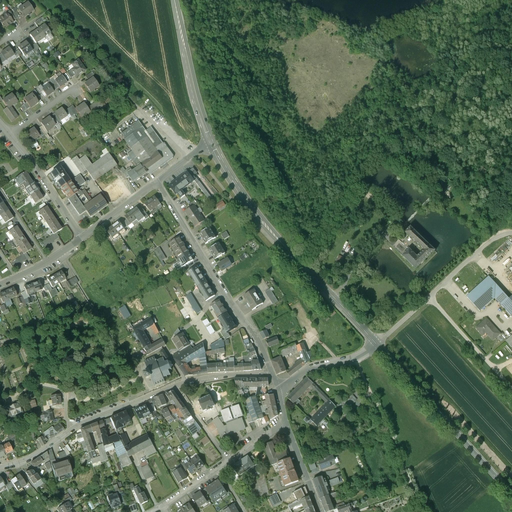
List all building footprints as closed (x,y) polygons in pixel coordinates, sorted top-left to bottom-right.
[(33,11),(28,2),(18,9),(18,10),(22,15),(24,17),(33,11)] [(17,11),(15,8),(10,11),(15,19),(15,20),(22,15),(18,10),(17,11)] [(7,14),(12,21),(15,19),(10,11),(7,14)] [(7,13),(0,17),(0,18),(2,21),(1,22),(3,26),(5,25),(6,27),(13,23),(12,21),(7,14),(7,13)] [(34,23),(36,26),(42,22),(44,24),(46,23),(43,17),(34,23)] [(50,34),(44,25),(39,29),(45,37),(50,34)] [(39,29),(30,35),(36,44),(45,37),(39,29)] [(26,42),(18,48),(24,56),(25,56),(24,55),(28,52),(29,53),(33,51),(30,48),(26,42)] [(9,48),(14,55),(15,57),(18,55),(12,46),(10,48),(9,48)] [(9,47),(1,53),(1,54),(5,59),(6,60),(14,55),(9,48),(10,48),(9,47)] [(78,61),(72,65),(73,65),(73,64),(75,67),(71,70),(75,75),(76,77),(85,70),(78,61)] [(75,75),(71,70),(67,73),(70,79),(75,75)] [(67,83),(62,76),(58,78),(56,76),(53,78),(55,81),(54,81),(59,87),(59,88),(67,83)] [(50,80),(56,89),(59,87),(54,81),(55,81),(53,78),(50,80)] [(99,86),(93,78),(84,84),(90,92),(99,86)] [(47,82),(48,85),(53,91),(56,89),(50,80),(47,82)] [(48,85),(43,89),(40,86),(37,88),(44,98),(46,96),(47,97),(54,92),(53,91),(48,85)] [(32,93),(24,99),(26,103),(30,108),(30,109),(39,103),(36,98),(32,93)] [(12,94),(3,100),(8,107),(4,110),(12,122),(18,117),(10,107),(17,102),(12,94)] [(101,99),(87,108),(93,116),(103,110),(104,111),(107,110),(106,108),(106,107),(101,99)] [(87,108),(84,103),(75,109),(78,113),(81,118),(85,115),(88,120),(93,116),(87,108)] [(78,113),(75,109),(73,106),(69,108),(74,116),(78,113)] [(62,108),(55,113),(58,118),(60,121),(68,116),(66,114),(62,108)] [(76,118),(74,116),(69,108),(66,110),(68,112),(69,115),(72,119),(73,118),(74,119),(76,118)] [(50,117),(40,123),(44,128),(46,132),(46,131),(55,125),(53,121),(52,120),(50,117)] [(161,144),(150,128),(144,132),(141,128),(142,127),(138,122),(120,134),(132,151),(128,154),(137,167),(141,164),(147,172),(148,173),(150,174),(173,158),(173,156),(164,143),(163,143),(161,144)] [(34,128),(25,134),(30,142),(40,136),(37,133),(34,128)] [(35,139),(28,144),(32,149),(34,147),(35,148),(39,145),(35,139)] [(90,166),(86,169),(86,170),(88,173),(94,182),(117,166),(108,153),(90,166)] [(79,160),(76,156),(71,160),(81,174),(86,170),(86,169),(79,160)] [(79,160),(86,169),(90,166),(83,157),(79,160)] [(127,174),(127,175),(129,177),(133,183),(147,172),(141,164),(137,167),(127,174)] [(61,188),(70,182),(60,167),(51,174),(55,180),(54,180),(55,183),(57,182),(61,188)] [(129,177),(127,175),(127,174),(122,167),(120,169),(126,179),(129,177)] [(192,169),(187,172),(194,181),(207,198),(209,200),(211,198),(193,175),(195,173),(192,169)] [(25,171),(14,179),(17,183),(28,176),(25,171)] [(194,181),(187,172),(169,186),(176,195),(177,194),(181,199),(185,195),(181,191),(194,181)] [(70,182),(61,188),(69,199),(78,193),(74,187),(78,184),(79,186),(85,183),(80,175),(70,182)] [(28,176),(17,183),(20,187),(23,185),(25,188),(33,183),(28,176)] [(121,181),(116,184),(119,189),(124,185),(121,181)] [(25,188),(23,190),(28,197),(38,191),(33,183),(25,188)] [(105,192),(111,202),(123,194),(119,189),(116,184),(105,192)] [(109,203),(111,202),(105,192),(101,185),(98,187),(109,203)] [(43,198),(38,191),(28,197),(33,205),(43,198)] [(78,193),(69,199),(80,216),(86,212),(83,208),(88,204),(80,191),(78,193)] [(88,204),(83,208),(86,212),(90,217),(107,205),(100,196),(88,204)] [(160,204),(155,196),(149,200),(155,207),(158,205),(158,206),(160,204)] [(155,207),(149,200),(144,204),(150,212),(152,210),(155,207)] [(216,204),(219,209),(226,205),(223,200),(216,204)] [(145,212),(140,205),(136,208),(142,215),(145,212)] [(190,208),(185,212),(186,212),(188,215),(187,215),(190,219),(199,214),(194,206),(193,206),(190,208)] [(47,207),(36,213),(39,217),(41,216),(44,219),(52,214),(47,207)] [(142,215),(136,208),(131,212),(136,219),(138,222),(144,217),(142,215)] [(0,216),(0,215),(0,221),(3,219),(5,223),(13,218),(8,211),(0,216)] [(136,219),(131,212),(125,217),(127,220),(130,224),(132,223),(136,219)] [(52,214),(44,219),(49,227),(57,222),(52,214)] [(199,214),(190,219),(190,220),(191,219),(193,222),(192,223),(195,227),(200,223),(203,221),(203,220),(199,214)] [(203,220),(203,221),(200,223),(202,227),(209,222),(206,218),(203,220)] [(57,222),(49,227),(54,234),(56,233),(61,229),(57,222)] [(124,229),(118,222),(113,226),(120,236),(124,233),(122,231),(124,229)] [(22,234),(17,226),(6,233),(9,237),(11,235),(14,239),(22,234)] [(120,236),(113,226),(106,231),(112,238),(113,237),(115,239),(120,236)] [(409,249),(402,256),(415,270),(435,251),(410,227),(405,233),(424,251),(417,257),(409,249)] [(209,228),(199,234),(205,244),(215,238),(209,228)] [(14,239),(11,241),(16,248),(27,241),(22,234),(14,239)] [(188,252),(179,237),(169,244),(170,244),(178,258),(178,259),(188,252)] [(402,256),(409,249),(398,240),(392,247),(402,256)] [(16,248),(16,249),(21,256),(23,254),(24,254),(26,253),(31,249),(27,241),(16,248)] [(219,243),(208,249),(215,260),(225,253),(219,243)] [(159,247),(154,251),(160,262),(166,258),(159,247)] [(188,252),(178,259),(180,262),(183,267),(193,261),(188,252)] [(493,263),(499,257),(497,255),(491,261),(493,263)] [(228,259),(218,265),(222,271),(231,265),(228,259)] [(176,271),(183,267),(180,262),(173,266),(176,271)] [(206,281),(197,266),(188,272),(197,286),(206,281)] [(61,272),(54,276),(59,283),(65,279),(61,272)] [(54,276),(48,280),(52,287),(59,283),(54,276)] [(466,297),(480,312),(494,298),(502,291),(489,277),(466,297)] [(75,278),(68,281),(71,286),(78,282),(75,278)] [(215,296),(206,281),(197,286),(206,301),(215,296)] [(39,282),(31,285),(35,293),(42,290),(39,282)] [(46,286),(48,291),(51,298),(57,294),(54,289),(51,291),(48,284),(46,286)] [(31,285),(24,287),(26,292),(27,296),(35,293),(31,285)] [(17,296),(14,288),(6,292),(10,299),(17,296)] [(273,305),(278,302),(270,289),(265,292),(273,305)] [(263,304),(254,290),(243,296),(248,303),(247,304),(249,307),(250,306),(252,310),(263,304)] [(509,299),(502,291),(494,298),(501,306),(509,299)] [(6,292),(0,294),(0,297),(2,303),(10,299),(6,292)] [(26,292),(21,294),(26,304),(28,304),(29,304),(32,303),(30,298),(28,298),(27,296),(26,292)] [(186,296),(196,314),(202,311),(191,293),(186,296)] [(511,295),(509,299),(501,306),(511,317),(511,315),(511,295)] [(237,328),(219,300),(210,305),(225,330),(221,332),(223,336),(228,333),(237,328)] [(126,305),(120,308),(125,318),(132,315),(126,305)] [(151,318),(147,320),(150,325),(156,334),(159,333),(151,318)] [(129,323),(132,328),(140,324),(137,319),(129,323)] [(486,319),(476,328),(482,335),(486,332),(493,340),(500,334),(486,319)] [(132,328),(136,333),(141,330),(150,325),(147,320),(140,324),(132,328)] [(269,338),(265,329),(264,330),(264,331),(260,333),(264,340),(269,338)] [(136,333),(144,347),(150,344),(141,330),(136,333)] [(180,352),(190,345),(183,333),(181,334),(176,338),(173,340),(180,352)] [(211,345),(213,351),(216,350),(224,348),(225,348),(224,340),(225,340),(223,336),(221,339),(211,345)] [(277,337),(266,342),(269,348),(279,343),(277,337)] [(201,338),(190,345),(180,352),(172,356),(179,367),(187,363),(202,355),(205,353),(206,353),(205,352),(201,338)] [(144,347),(147,351),(144,353),(146,356),(165,345),(163,340),(151,346),(150,344),(144,347)] [(251,350),(254,349),(251,344),(245,346),(247,352),(251,350)] [(307,353),(302,344),(296,346),(298,350),(301,358),(302,360),(305,365),(310,360),(307,353)] [(290,346),(278,351),(281,357),(293,352),(290,346)] [(169,370),(171,369),(171,370),(172,369),(171,369),(172,367),(173,367),(173,366),(172,366),(171,364),(172,362),(171,362),(171,363),(168,362),(168,361),(169,360),(164,350),(160,353),(163,358),(161,359),(160,359),(159,359),(159,360),(157,361),(157,360),(156,360),(154,357),(153,357),(153,358),(151,358),(150,358),(150,359),(148,360),(148,359),(147,360),(144,361),(148,370),(143,373),(146,379),(151,377),(155,386),(165,382),(163,378),(166,377),(166,378),(167,377),(167,376),(170,375),(171,375),(171,374),(170,374),(169,370)] [(206,355),(205,353),(202,355),(203,367),(201,368),(196,369),(197,375),(202,374),(207,373),(209,373),(207,365),(206,355)] [(281,357),(271,361),(272,364),(277,375),(286,371),(281,357)] [(252,361),(252,364),(252,370),(261,370),(259,363),(258,359),(254,359),(254,361),(252,361)] [(297,371),(305,365),(302,360),(301,361),(293,367),(290,370),(288,375),(289,377),(297,371)] [(235,367),(235,372),(243,371),(243,365),(249,364),(249,361),(243,362),(241,362),(241,365),(238,365),(238,367),(235,367)] [(226,363),(226,364),(227,372),(235,372),(235,367),(235,366),(236,366),(235,363),(234,363),(234,362),(229,362),(226,363)] [(185,377),(197,375),(196,369),(192,370),(192,369),(191,369),(187,363),(179,367),(185,377)] [(207,365),(209,373),(218,372),(217,364),(207,365)] [(217,364),(218,372),(227,372),(226,364),(217,364)] [(307,378),(287,398),(295,406),(300,401),(298,399),(309,387),(311,389),(312,388),(310,386),(313,383),(307,378)] [(241,388),(243,387),(242,379),(234,379),(237,389),(241,388)] [(242,379),(243,387),(253,387),(261,387),(261,386),(261,379),(242,379)] [(330,401),(313,383),(310,386),(312,388),(327,403),(330,401)] [(261,388),(261,387),(253,387),(251,398),(255,396),(255,394),(256,394),(257,388),(260,388),(261,388)] [(354,390),(336,408),(343,415),(361,398),(354,390)] [(176,404),(181,402),(173,391),(165,395),(171,402),(173,399),(176,404)] [(52,401),(48,401),(49,406),(50,406),(52,406),(61,405),(60,398),(60,395),(51,396),(52,401)] [(163,406),(166,404),(162,395),(151,400),(153,404),(157,411),(158,410),(159,410),(160,411),(164,409),(163,406)] [(273,395),(268,396),(268,395),(267,395),(265,396),(266,401),(267,407),(276,405),(273,395)] [(209,396),(199,401),(201,407),(195,409),(197,414),(206,410),(207,411),(211,409),(211,408),(214,406),(209,396)] [(259,407),(258,403),(256,396),(255,396),(251,398),(245,400),(251,414),(253,422),(264,418),(262,413),(259,407)] [(151,413),(154,411),(151,405),(153,404),(151,400),(145,403),(147,406),(149,409),(151,413)] [(266,401),(262,402),(263,406),(259,407),(262,413),(266,412),(266,414),(269,414),(267,407),(266,401)] [(336,407),(330,401),(327,403),(310,420),(312,422),(316,426),(336,407)] [(179,409),(180,412),(185,408),(181,402),(176,404),(173,406),(176,410),(179,409)] [(15,415),(16,417),(11,419),(13,423),(25,418),(23,414),(18,416),(18,414),(20,413),(20,410),(20,409),(20,410),(19,407),(17,405),(15,405),(14,405),(14,406),(12,406),(11,406),(9,408),(10,410),(9,410),(9,411),(10,410),(11,413),(10,413),(11,413),(12,415),(15,415)] [(278,416),(276,405),(267,407),(269,414),(270,420),(278,416)] [(151,413),(149,409),(147,406),(136,411),(141,421),(153,416),(151,413)] [(177,412),(176,410),(173,406),(168,408),(169,413),(171,412),(172,415),(176,412),(177,412)] [(238,406),(234,407),(235,408),(231,409),(232,411),(230,411),(229,410),(226,411),(225,410),(221,412),(223,417),(218,419),(217,418),(213,421),(218,429),(221,435),(237,429),(239,431),(245,429),(241,419),(238,420),(237,418),(242,416),(243,415),(241,411),(240,411),(238,406)] [(172,415),(171,412),(169,413),(168,408),(161,411),(166,418),(169,417),(172,415)] [(189,419),(191,416),(185,408),(180,412),(183,416),(186,420),(189,419)] [(45,412),(43,413),(39,414),(41,419),(46,418),(47,421),(52,420),(50,411),(45,412)] [(126,412),(118,415),(122,425),(123,425),(130,421),(126,412)] [(110,418),(115,431),(124,427),(123,425),(122,425),(118,415),(110,418)] [(193,436),(201,429),(193,419),(191,416),(189,419),(190,421),(185,425),(193,436)] [(96,431),(99,430),(97,423),(90,426),(92,432),(96,431)] [(44,432),(44,436),(53,434),(54,436),(64,429),(59,424),(53,428),(52,427),(44,432)] [(90,433),(92,432),(90,426),(80,429),(82,434),(87,432),(89,431),(90,433)] [(101,439),(106,438),(107,438),(105,429),(104,429),(99,430),(100,434),(101,439)] [(87,432),(82,434),(84,442),(90,440),(89,437),(91,437),(90,433),(88,434),(87,432)] [(13,433),(7,437),(10,442),(16,439),(13,433)] [(53,434),(44,436),(42,436),(37,439),(42,447),(46,444),(45,442),(54,436),(53,434)] [(112,444),(120,441),(117,434),(107,439),(108,445),(112,444)] [(130,445),(125,434),(118,436),(124,447),(130,445)] [(124,447),(124,448),(129,457),(143,450),(146,457),(156,452),(148,435),(130,445),(124,447)] [(202,443),(204,446),(210,441),(206,436),(202,440),(204,443),(202,443)] [(112,444),(108,445),(107,439),(106,438),(101,439),(102,440),(101,440),(102,444),(103,446),(105,452),(114,449),(112,444)] [(90,440),(84,442),(88,453),(91,452),(91,451),(93,450),(93,449),(92,447),(94,446),(93,444),(91,444),(90,440)] [(124,448),(120,441),(112,444),(114,449),(122,468),(132,464),(129,457),(124,448)] [(285,450),(276,453),(275,453),(274,449),(272,442),(264,445),(272,465),(278,463),(289,459),(285,450)] [(8,443),(2,446),(6,454),(13,451),(8,443)] [(103,446),(102,444),(97,446),(98,449),(94,450),(96,457),(106,454),(105,452),(103,446)] [(60,460),(67,458),(66,456),(65,453),(65,451),(58,454),(60,460)] [(41,461),(48,456),(47,453),(30,464),(32,467),(35,468),(43,463),(41,461)] [(92,455),(89,456),(91,461),(94,468),(102,465),(102,464),(108,461),(106,454),(96,457),(94,458),(93,455),(92,455)] [(196,454),(190,458),(191,461),(197,470),(204,465),(196,454)] [(52,455),(48,456),(48,457),(49,461),(52,469),(55,477),(58,476),(60,481),(73,477),(67,458),(60,460),(60,462),(53,465),(52,460),(54,460),(52,455)] [(249,455),(234,465),(240,475),(256,465),(249,455)] [(332,456),(318,461),(321,470),(336,465),(332,456)] [(293,469),(290,459),(289,459),(278,463),(279,468),(281,473),(280,474),(281,477),(285,486),(298,481),(295,472),(294,469),(293,469)] [(146,461),(140,464),(142,468),(141,469),(146,480),(153,476),(146,461)] [(191,461),(186,465),(185,465),(188,469),(192,474),(197,470),(191,461)] [(314,461),(309,464),(311,470),(317,468),(314,461)] [(279,468),(278,463),(272,465),(262,469),(263,474),(279,468)] [(181,468),(173,473),(179,483),(187,479),(181,468)] [(29,479),(35,475),(35,474),(32,471),(30,471),(29,471),(25,473),(29,479)] [(36,474),(35,474),(35,475),(29,479),(34,485),(40,480),(41,480),(36,474)] [(20,475),(15,478),(22,488),(26,485),(26,484),(22,479),(20,475)] [(322,476),(313,480),(320,499),(329,495),(327,491),(326,487),(328,486),(326,483),(325,484),(323,479),(322,476)] [(8,491),(12,488),(9,483),(5,477),(1,479),(6,486),(8,491)] [(22,488),(15,478),(11,481),(15,486),(18,490),(22,488)] [(43,483),(40,480),(34,485),(36,489),(43,483)] [(218,480),(206,488),(209,494),(213,500),(214,500),(215,501),(221,498),(221,497),(224,495),(227,493),(223,487),(218,480)] [(72,487),(67,490),(71,496),(78,492),(76,489),(74,490),(72,487)] [(293,492),(298,501),(301,500),(309,496),(305,487),(293,492)] [(144,494),(142,495),(138,488),(134,490),(140,502),(142,505),(148,502),(144,494)] [(138,503),(140,502),(134,490),(132,492),(138,503)] [(204,498),(200,492),(192,497),(199,507),(206,502),(204,498)] [(329,495),(320,499),(322,505),(330,501),(329,497),(330,497),(331,498),(332,498),(334,497),(333,493),(329,495)] [(116,494),(112,495),(112,494),(107,496),(110,506),(111,509),(114,508),(118,506),(121,505),(117,495),(117,494),(116,494)] [(270,497),(274,505),(280,502),(276,494),(270,497)] [(309,496),(301,500),(302,503),(305,510),(313,506),(309,496)] [(298,501),(288,506),(290,509),(302,503),(301,500),(298,501)] [(330,501),(322,505),(324,511),(328,511),(334,510),(333,508),(330,501)] [(67,503),(57,509),(59,511),(66,511),(69,510),(72,509),(68,503),(68,502),(67,503)] [(189,503),(180,509),(181,511),(180,511),(194,511),(191,507),(189,503)]
